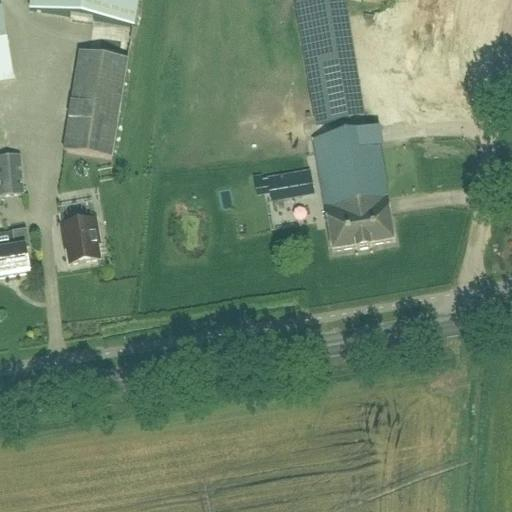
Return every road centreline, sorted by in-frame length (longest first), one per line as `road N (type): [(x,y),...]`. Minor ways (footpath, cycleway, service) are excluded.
road 1 (secondary): [(0,399),(463,324)]
road 2 (unclassified): [(463,324),(511,6)]
